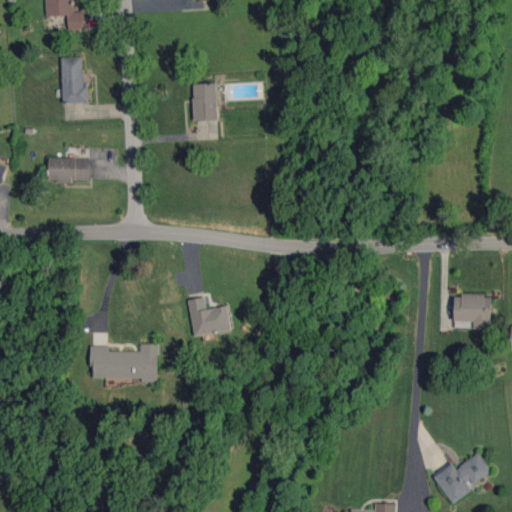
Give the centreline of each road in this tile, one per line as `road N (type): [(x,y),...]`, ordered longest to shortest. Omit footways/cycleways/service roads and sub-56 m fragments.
road 1 (residential): [(0,231),(142,229),(341,247),(511,241)]
road 2 (residential): [(142,229),(127,0)]
